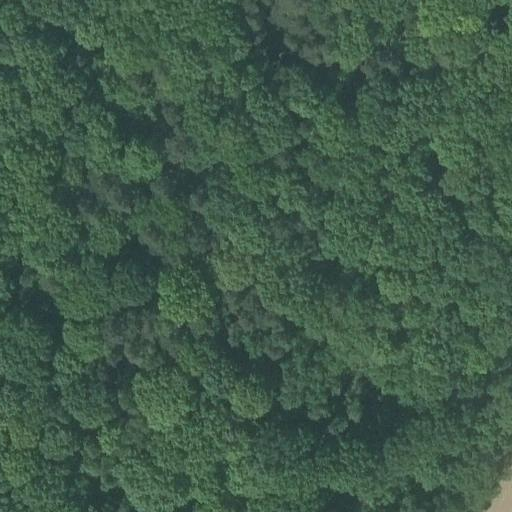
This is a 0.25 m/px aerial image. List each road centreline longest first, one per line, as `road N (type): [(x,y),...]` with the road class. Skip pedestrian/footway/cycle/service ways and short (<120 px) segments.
road 1 (track): [(461,511),(511,398)]
road 2 (track): [(51,0),(0,110)]
